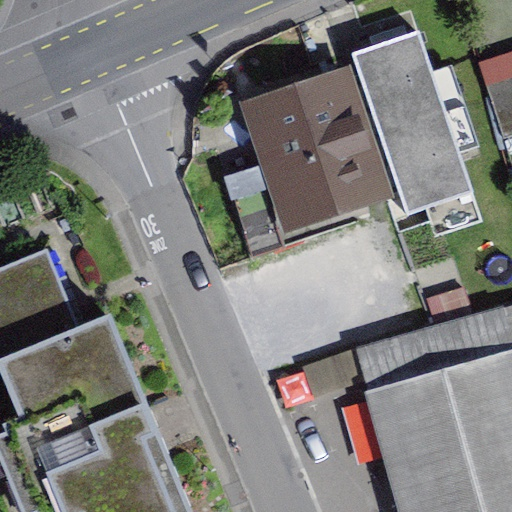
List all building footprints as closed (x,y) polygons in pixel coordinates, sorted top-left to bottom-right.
[(418,33),(352,55),(406,215),(472,193),(418,33)] [(511,49),(484,57),(504,137),(511,135),(511,49)] [(333,82),(262,106),(281,161),(267,166),(285,219),(370,191),(333,82)] [(0,270),(0,362),(78,330),(45,252),(0,270)] [(78,330),(0,362),(0,369),(21,419),(5,426),(40,511),(57,511),(59,511),(188,511),(108,318),(78,330)] [(511,511),(511,357),(369,398),(402,511),(511,511)]
